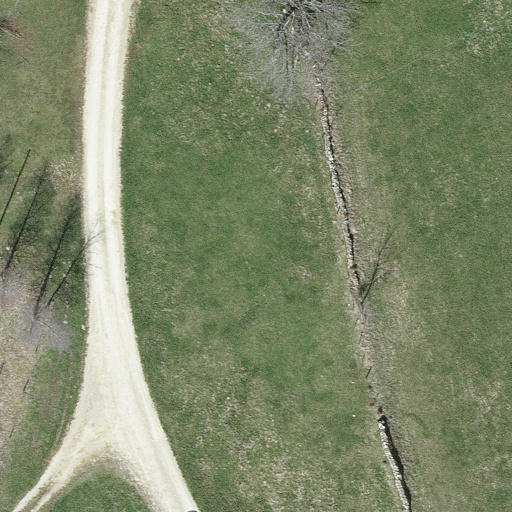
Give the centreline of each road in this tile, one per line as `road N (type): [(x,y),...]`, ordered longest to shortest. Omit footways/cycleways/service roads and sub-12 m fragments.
road 1 (track): [(111,0),(98,117),(115,397),(182,511)]
road 2 (track): [(25,511),(115,397)]
